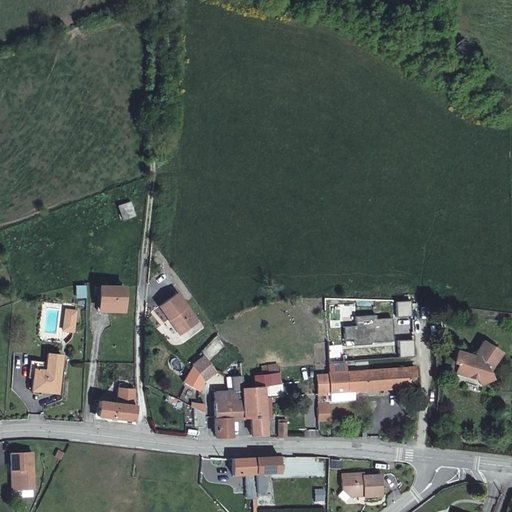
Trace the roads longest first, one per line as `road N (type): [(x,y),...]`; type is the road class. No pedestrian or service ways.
road 1 (residential): [(0,432),(442,459)]
road 2 (track): [(141,440),(141,291),(159,0)]
